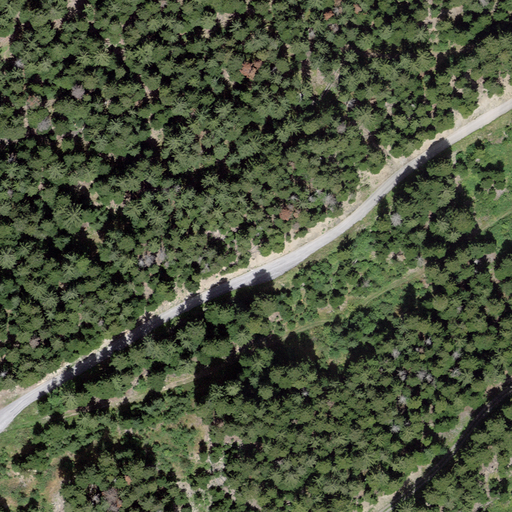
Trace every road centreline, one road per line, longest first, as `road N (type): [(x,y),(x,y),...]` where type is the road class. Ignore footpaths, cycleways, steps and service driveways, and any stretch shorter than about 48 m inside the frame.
road 1 (unclassified): [(511,106),(290,259),(162,320),(0,420)]
road 2 (track): [(384,511),(511,388)]
